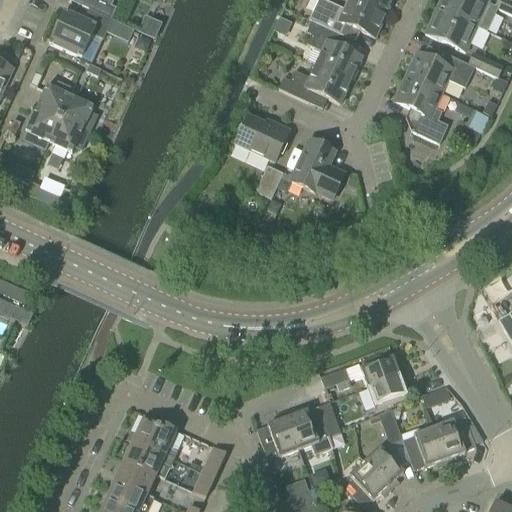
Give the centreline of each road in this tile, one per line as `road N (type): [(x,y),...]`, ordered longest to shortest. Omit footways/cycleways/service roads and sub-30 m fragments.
road 1 (residential): [(417,0),(353,138),(238,84)]
road 2 (tertiary): [(221,326),(250,335),(326,329),(414,287)]
road 3 (tertiary): [(403,271),(318,313),(221,326)]
road 4 (residential): [(511,453),(420,298)]
road 5 (tertiary): [(131,294),(0,233)]
road 6 (residential): [(233,445),(129,398),(101,406)]
road 7 (tertiary): [(511,199),(403,271)]
